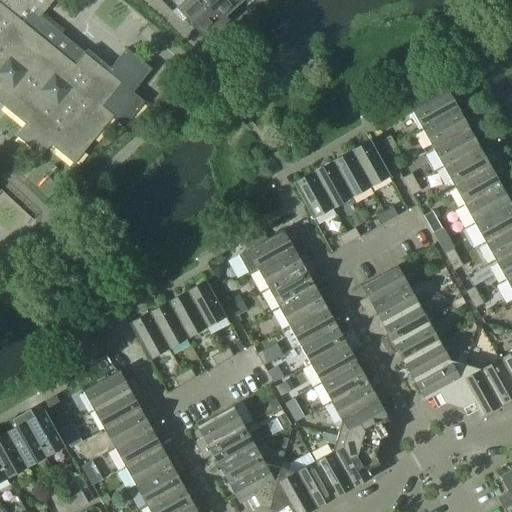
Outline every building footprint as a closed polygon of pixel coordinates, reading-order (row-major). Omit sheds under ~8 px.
[(0,0),(0,95),(6,101),(3,105),(26,124),(16,136),(42,157),(51,145),(74,164),(112,118),(124,127),(145,102),(133,92),(152,69),(127,48),(108,71),(40,17),(39,18),(30,11),(34,7),(25,0),(0,0)] [(25,0),(34,7),(30,11),(39,18),(40,17),(51,4),(54,0),(25,0)] [(223,25),(200,0),(185,0),(177,7),(202,36),(212,27),(216,31),(223,25)] [(229,0),(200,0),(223,25),(229,19),(226,15),(235,7),(229,0)] [(411,109),(422,128),(458,108),(448,89),(411,109)] [(422,128),(433,147),(469,127),(458,108),(422,128)] [(433,147),(443,166),(480,146),(469,127),(433,147)] [(382,140),(387,149),(395,144),(391,135),(382,140)] [(359,146),(351,151),(371,187),(391,176),(373,144),(362,151),(359,146)] [(395,144),(387,149),(391,157),(400,152),(395,144)] [(443,166),(454,185),(490,165),(480,146),(443,166)] [(345,160),(334,166),(352,198),(371,187),(351,151),(342,155),(345,160)] [(454,185),(464,204),(501,184),(490,165),(454,185)] [(321,167),(313,172),(333,208),(352,198),(334,166),(324,172),(321,167)] [(333,208),(313,172),(305,176),(307,181),(296,187),(314,219),(333,208)] [(403,178),(408,186),(416,181),(412,173),(403,178)] [(416,181),(408,186),(412,195),(421,190),(416,181)] [(464,204),(475,223),(511,203),(501,184),(464,204)] [(511,204),(511,203),(475,223),(485,242),(511,226),(511,204)] [(393,207),(384,211),(389,220),(398,215),(393,207)] [(389,220),(384,211),(376,216),(381,225),(389,220)] [(424,215),(429,224),(437,219),(433,211),(424,215)] [(437,219),(429,224),(433,233),(442,228),(437,219)] [(511,226),(485,242),(496,261),(511,251),(511,226)] [(355,227),(347,232),(352,241),(360,236),(355,227)] [(247,250),(239,255),(249,274),(258,269),(258,270),(303,245),(298,236),(290,241),(284,229),(279,232),(266,239),(261,230),(242,241),(247,250)] [(352,241),(347,232),(338,237),(343,246),(352,241)] [(258,270),(269,288),(305,268),(299,258),(308,253),(303,245),(258,270)] [(445,253),(450,262),(458,257),(454,248),(445,253)] [(511,251),(496,261),(506,280),(511,276),(511,251)] [(458,257),(450,262),(454,270),(463,265),(458,257)] [(359,301),(364,309),(408,284),(398,265),(361,285),(367,296),(359,301)] [(269,288),(279,307),(324,283),(319,274),(311,278),(305,268),(269,288)] [(222,278),(217,280),(222,288),(230,284),(227,279),(222,278)] [(206,280),(187,291),(207,328),(227,317),(206,280)] [(279,307),(290,326),(326,306),(320,296),(328,291),(324,283),(279,307)] [(377,314),(382,324),(419,303),(408,284),(364,309),(369,318),(377,314)] [(466,291),(471,299),(479,295),(475,286),(466,291)] [(187,291),(168,302),(188,338),(207,328),(187,291)] [(232,309),(243,302),(240,295),(229,302),(232,309)] [(479,295),(471,299),(475,308),(484,303),(479,295)] [(453,303),(456,307),(465,302),(462,298),(453,303)] [(168,302),(149,312),(169,349),(188,338),(168,302)] [(232,309),(236,316),(247,309),(243,302),(232,309)] [(380,339),(385,347),(429,322),(419,303),(382,324),(388,334),(380,339)] [(290,326),(300,345),(345,320),(340,312),(332,316),(326,306),(290,326)] [(169,349),(149,312),(129,323),(150,360),(169,349)] [(300,345),(311,364),(347,344),(342,333),(350,329),(345,320),(300,345)] [(398,352),(404,362),(440,342),(429,322),(385,347),(390,356),(398,352)] [(238,338),(234,341),(240,352),(244,350),(238,338)] [(404,362),(415,381),(452,361),(451,360),(440,342),(404,362)] [(311,364),(321,383),(366,358),(361,349),(353,354),(347,344),(311,364)] [(229,347),(220,352),(225,361),(234,356),(229,347)] [(266,349),(258,354),(264,365),(272,361),(266,349)] [(511,351),(500,359),(511,380),(511,351)] [(225,361),(220,352),(212,357),(217,365),(225,361)] [(321,383),(332,402),(368,381),(362,371),(371,367),(366,358),(321,383)] [(481,369),(479,368),(500,406),(511,399),(511,380),(500,359),(481,369)] [(452,361),(415,381),(425,400),(439,392),(445,403),(463,408),(473,402),(482,417),(500,406),(479,368),(456,362),(452,361)] [(277,366),(268,372),(274,382),(283,377),(277,366)] [(191,368),(183,373),(187,382),(196,377),(191,368)] [(83,390),(94,410),(139,386),(134,377),(126,381),(120,370),(83,390)] [(187,382),(183,373),(174,378),(179,386),(187,382)] [(342,421),(342,422),(379,401),(368,381),(332,402),(342,421)] [(283,382),(276,386),(281,396),(288,392),(283,382)] [(94,410),(105,429),(141,409),(135,398),(143,394),(139,386),(94,410)] [(342,422),(334,449),(355,487),(374,476),(370,469),(380,464),(376,456),(381,439),(389,434),(383,424),(390,420),(386,413),(379,401),(342,422)] [(195,442),(200,450),(245,425),(234,406),(197,426),(203,437),(195,442)] [(299,408),(291,413),(296,421),(304,417),(299,408)] [(31,409),(22,414),(45,456),(65,445),(46,411),(35,417),(31,409)] [(105,429),(115,448),(160,423),(155,415),(147,419),(141,409),(105,429)] [(64,413),(55,417),(61,427),(70,422),(64,413)] [(17,427),(7,433),(26,466),(45,456),(22,414),(13,419),(17,427)] [(285,414),(277,419),(282,429),(290,424),(285,414)] [(72,423),(61,429),(66,438),(77,432),(72,423)] [(115,448),(126,467),(162,447),(157,436),(164,432),(160,423),(115,448)] [(213,454),(219,465),(255,444),(245,425),(200,450),(205,459),(213,454)] [(0,463),(7,477),(26,466),(7,433),(0,436),(0,463)] [(219,465),(229,484),(267,463),(266,463),(255,444),(219,465)] [(126,467),(136,486),(181,461),(176,452),(168,457),(162,447),(126,467)] [(333,451),(315,461),(335,498),(355,487),(334,449),(333,451)] [(92,461),(83,466),(93,484),(102,480),(92,461)] [(136,486),(147,505),(183,484),(177,474),(186,470),(181,461),(136,486)] [(296,471),(294,471),(315,509),(335,498),(315,461),(296,471)] [(267,463),(229,484),(240,503),(254,495),(260,506),(278,511),(288,505),(292,511),(309,511),(315,509),(294,471),(267,463)] [(511,511),(511,480),(507,472),(500,476),(509,491),(497,498),(505,511),(511,511)] [(150,511),(179,511),(194,504),(183,484),(147,505),(150,511)] [(82,491),(69,499),(75,510),(88,503),(82,491)] [(108,494),(101,498),(104,503),(111,499),(108,494)] [(71,511),(75,510),(69,499),(56,506),(59,511),(71,511)]
